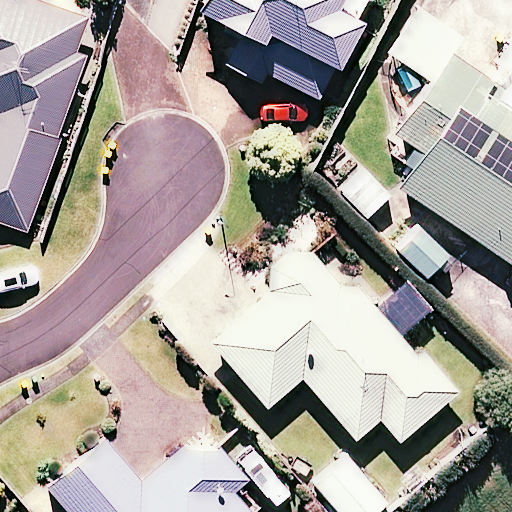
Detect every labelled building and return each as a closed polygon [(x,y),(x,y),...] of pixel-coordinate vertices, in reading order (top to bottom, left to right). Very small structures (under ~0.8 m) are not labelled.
[(35,0),(0,0),(0,222),(28,232),(83,59),(73,56),(86,16),(35,0)] [(371,0),(201,0),(197,9),(242,33),(226,64),(259,82),(265,72),(319,100),(371,0)] [(419,150),(395,185),(511,266),(511,32),(483,74),(453,54),(464,38),(418,6),(384,55),(426,84),(393,132),(419,150)] [(387,198),(363,171),(341,191),(365,217),(387,198)] [(448,254),(420,226),(397,250),(425,277),(448,254)] [(455,392),(404,332),(433,308),(409,279),(374,309),(353,284),(342,293),(300,244),(263,275),(275,290),(212,343),(266,407),(301,376),(354,438),(379,417),(398,440),(455,392)] [(256,511),(263,507),(199,432),(140,483),(103,441),(48,488),(69,511),(256,511)] [(375,511),(385,504),(345,456),(314,483),(338,511),(375,511)]
